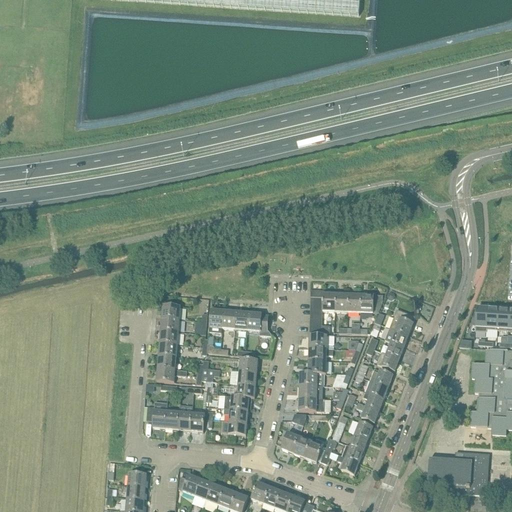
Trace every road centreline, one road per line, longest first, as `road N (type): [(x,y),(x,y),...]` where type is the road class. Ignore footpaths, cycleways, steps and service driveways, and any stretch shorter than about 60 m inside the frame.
road 1 (motorway): [(0,199),(187,167),(511,90)]
road 2 (motorway): [(511,65),(182,143),(0,174)]
road 3 (secondary): [(378,505),(468,271)]
road 4 (residential): [(257,462),(288,312)]
road 5 (residential): [(164,456),(136,450),(132,434),(141,328)]
road 6 (residential): [(378,505),(257,462)]
